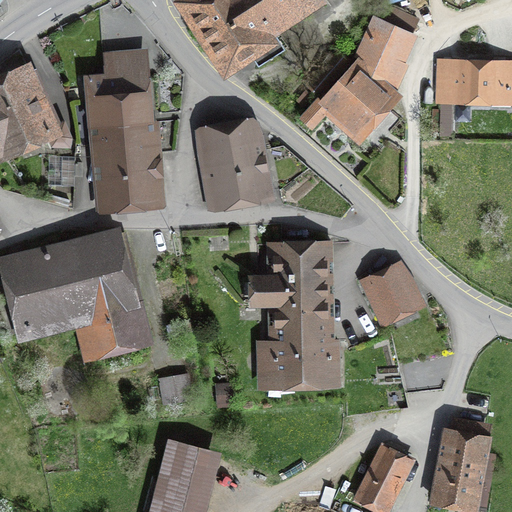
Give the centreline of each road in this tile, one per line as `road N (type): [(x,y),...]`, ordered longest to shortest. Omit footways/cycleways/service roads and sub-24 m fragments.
road 1 (residential): [(0,188),(22,203),(77,215),(295,210),(395,230)]
road 2 (unclassified): [(151,0),(220,83),(329,165),(395,230)]
road 3 (unclassified): [(395,230),(463,295),(511,321)]
